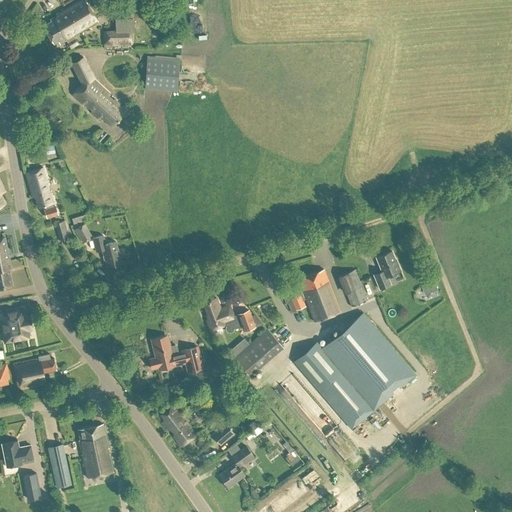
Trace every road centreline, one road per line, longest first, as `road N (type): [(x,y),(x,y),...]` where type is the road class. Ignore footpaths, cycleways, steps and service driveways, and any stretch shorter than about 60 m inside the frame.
road 1 (unclassified): [(55,314),(345,231)]
road 2 (tertiary): [(4,101),(29,253),(55,314)]
road 3 (track): [(345,231),(511,171)]
road 4 (tertiary): [(110,382),(205,511)]
